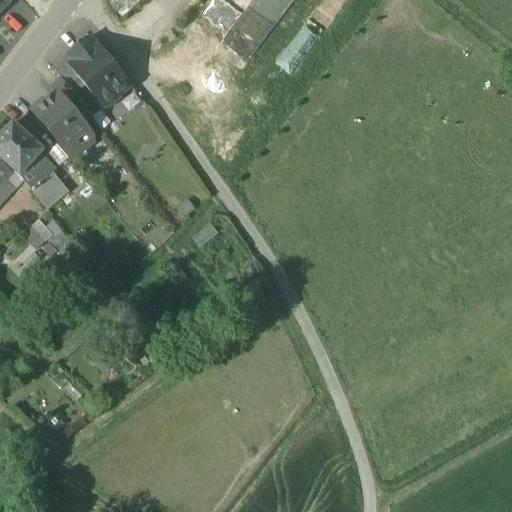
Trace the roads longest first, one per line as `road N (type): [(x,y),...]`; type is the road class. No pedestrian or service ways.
road 1 (residential): [(371,511),(373,500),(291,294),(88,0)]
road 2 (track): [(373,500),(511,421)]
road 3 (tertiary): [(0,95),(76,0)]
